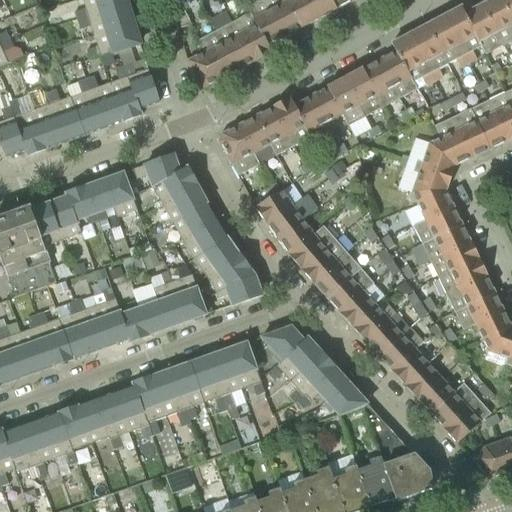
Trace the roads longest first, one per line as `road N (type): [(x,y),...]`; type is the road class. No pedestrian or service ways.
road 1 (residential): [(0,410),(296,303)]
road 2 (residential): [(187,123),(421,0)]
road 3 (residential): [(468,487),(296,303)]
road 4 (residential): [(296,303),(187,123)]
road 5 (residential): [(2,187),(187,123)]
road 6 (residential): [(187,123),(147,0)]
road 7 (residential): [(511,264),(475,189),(511,169)]
